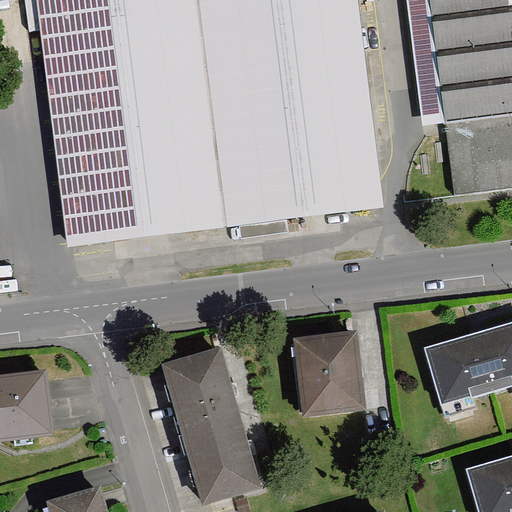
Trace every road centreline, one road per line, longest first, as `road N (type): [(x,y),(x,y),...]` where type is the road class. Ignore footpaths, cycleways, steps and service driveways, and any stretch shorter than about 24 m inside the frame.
road 1 (residential): [(96,306),(511,255)]
road 2 (residential): [(96,306),(150,511)]
